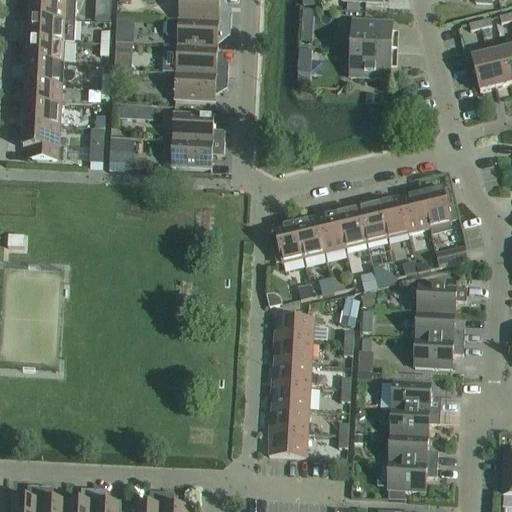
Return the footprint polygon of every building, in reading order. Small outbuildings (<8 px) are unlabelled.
[(28,0),(27,21),(75,23),(76,3),(70,3),(70,0),(28,0)] [(177,0),(176,22),(230,25),(230,12),(219,12),(219,0),(177,0)] [(93,11),(93,24),(108,24),(109,5),(96,4),(96,12),(93,11)] [(303,12),(302,22),(313,23),(313,12),(303,12)] [(501,25),(511,23),(510,17),(499,19),(501,25)] [(27,21),(26,42),(64,44),(74,44),(75,23),(27,21)] [(166,37),(175,38),(175,49),(217,51),(218,37),(229,37),(230,25),(176,22),(167,22),(166,37)] [(352,22),(351,51),(397,53),(398,40),(391,40),(392,24),(352,22)] [(479,24),(481,30),(492,28),(490,22),(479,24)] [(470,33),(481,30),(479,24),(469,27),(470,33)] [(135,32),(117,32),(116,44),(134,45),(135,32)] [(101,34),(101,46),(109,47),(110,34),(101,34)] [(26,42),(25,64),(63,66),(64,44),(26,42)] [(101,46),(100,59),(109,59),(109,47),(101,46)] [(115,46),(115,55),(125,55),(125,46),(115,46)] [(175,49),(174,76),(227,79),(228,66),(217,66),(217,51),(175,49)] [(511,49),(502,52),(511,86),(511,85),(511,49)] [(299,51),(298,63),(311,64),(312,52),(299,51)] [(396,66),(397,53),(351,51),(350,79),(389,81),(390,65),(396,66)] [(487,56),(496,90),(511,86),(502,52),(487,56)] [(480,94),(496,90),(487,56),(471,59),(480,94)] [(25,64),(24,85),(62,87),(63,66),(25,64)] [(113,73),(112,82),(128,82),(128,73),(113,73)] [(226,91),(227,79),(174,76),(172,104),(215,106),(216,91),(226,91)] [(102,77),(101,90),(106,90),(107,90),(110,90),(110,78),(107,78),(106,78),(102,77)] [(24,85),(23,106),(61,108),(62,87),(24,85)] [(101,90),(100,102),(105,102),(106,102),(109,102),(109,99),(110,90),(107,90),(106,90),(101,90)] [(365,96),(365,105),(379,106),(379,96),(365,96)] [(23,106),(22,127),(60,130),(61,108),(23,106)] [(119,121),(136,122),(137,109),(120,108),(119,121)] [(172,115),(170,143),(224,146),(224,134),(213,133),(214,117),(172,115)] [(95,119),(95,131),(104,132),(104,119),(95,119)] [(59,150),(60,130),(22,127),(20,150),(31,151),(31,162),(62,164),(63,150),(59,150)] [(103,144),(104,132),(95,131),(94,143),(91,143),(91,156),(100,156),(100,144),(103,144)] [(110,142),(109,167),(132,168),(133,143),(110,142)] [(223,158),(224,146),(170,143),(169,171),(212,173),(212,157),(223,158)] [(420,194),(428,232),(430,231),(432,238),(452,233),(450,226),(452,226),(451,224),(455,223),(451,207),(447,208),(443,189),(420,194)] [(400,199),(408,236),(428,232),(420,194),(400,199)] [(378,204),(387,241),(408,236),(400,199),(378,204)] [(358,209),(366,246),(387,241),(378,204),(358,209)] [(336,214),(345,251),(366,246),(358,209),(336,214)] [(316,219),(324,256),(345,251),(336,214),(316,219)] [(294,224),(303,261),(324,256),(316,219),(294,224)] [(282,266),(303,261),(294,224),(273,229),(277,247),(273,249),(277,265),(281,264),(282,266)] [(9,238),(8,250),(24,250),(24,238),(9,238)] [(465,249),(435,256),(439,271),(468,264),(465,249)] [(416,267),(418,276),(429,273),(427,264),(416,267)] [(406,278),(418,276),(416,267),(404,270),(406,278)] [(373,274),(376,290),(377,291),(389,288),(387,280),(385,271),(373,274)] [(359,276),(363,293),(376,290),(372,273),(359,276)] [(332,287),(334,295),(345,293),(343,285),(332,287)] [(322,298),(334,295),(332,287),(320,290),(322,298)] [(418,288),(416,316),(455,318),(456,304),(466,305),(467,291),(457,290),(444,289),(444,290),(432,289),(418,288)] [(311,292),(299,295),(300,303),(313,300),(311,292)] [(363,295),(362,310),(373,311),(374,296),(363,295)] [(345,301),(340,326),(354,329),(359,304),(345,301)] [(362,314),(362,323),(372,323),(372,314),(362,314)] [(416,316),(415,343),(464,345),(464,332),(454,331),(455,318),(416,316)] [(275,334),(275,343),(313,345),(314,321),(276,319),(275,334)] [(344,334),(344,346),(353,346),(354,334),(344,334)] [(362,341),(361,354),(371,354),(371,342),(362,341)] [(274,352),(274,365),(312,368),(313,345),(275,343),(274,352)] [(463,358),(464,345),(415,343),(413,369),(452,372),(453,357),(463,358)] [(344,346),(343,359),(353,359),(353,346),(344,346)] [(273,379),(272,389),(310,391),(312,368),(274,365),(273,379)] [(358,375),(357,389),(371,390),(372,376),(358,375)] [(342,380),(341,391),(351,392),(352,381),(342,380)] [(393,384),(392,412),(440,415),(441,401),(431,401),(432,386),(393,384)] [(272,398),(271,412),(309,414),(310,391),(272,389),(271,398),(272,398)] [(341,391),(341,405),(350,405),(351,392),(341,391)] [(355,412),(354,418),(355,418),(360,421),(365,418),(365,412),(360,409),(356,412),(355,412)] [(270,426),(269,436),(308,437),(309,414),(271,412),(270,426)] [(392,412),(390,439),(428,441),(429,427),(439,427),(440,415),(392,412)] [(339,426),(339,437),(348,437),(349,426),(339,426)] [(306,460),(308,437),(269,436),(269,444),(268,458),(306,460)] [(338,451),(348,451),(348,437),(339,437),(338,451)] [(354,445),(354,446),(362,446),(362,437),(354,437),(354,445)] [(390,439),(389,465),(437,468),(438,454),(427,454),(428,441),(390,439)] [(502,497),(511,497),(511,455),(504,455),(502,497)] [(436,480),(437,468),(389,465),(387,492),(425,494),(426,480),(436,480)] [(11,499),(10,511),(39,511),(40,490),(27,489),(26,500),(11,499)] [(40,490),(39,511),(66,511),(67,502),(51,501),(52,490),(40,490)] [(67,502),(66,511),(93,511),(94,492),(80,492),(80,502),(67,502)] [(94,492),(93,511),(120,511),(121,504),(105,504),(105,493),(94,492)] [(133,511),(161,511),(162,495),(149,495),(148,506),(133,505),(133,511)] [(162,495),(161,511),(188,511),(189,508),(174,507),(174,496),(162,495)]
